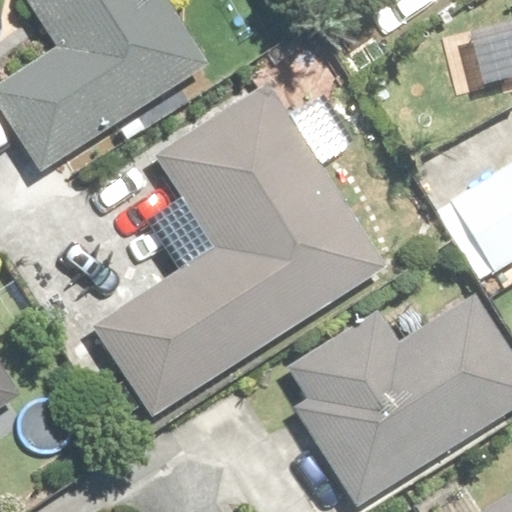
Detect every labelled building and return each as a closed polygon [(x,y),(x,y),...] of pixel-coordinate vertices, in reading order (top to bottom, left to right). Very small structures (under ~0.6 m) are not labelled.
[(23,0),(21,2),(58,59),(0,96),(0,124),(37,182),(200,76),(149,0),(23,0)] [(511,34),(454,49),(468,102),(511,91),(511,34)] [(375,280),(261,99),(155,166),(214,258),(92,335),(148,424),(375,280)] [(511,268),(511,179),(443,218),(481,286),(511,268)] [(309,418),(300,423),(353,511),(356,511),(511,418),(511,370),(472,305),(394,352),(378,326),(287,381),(309,418)] [(0,419),(18,408),(0,377),(0,419)]
